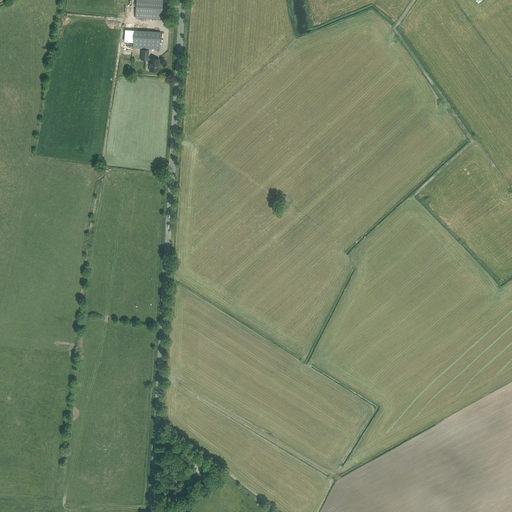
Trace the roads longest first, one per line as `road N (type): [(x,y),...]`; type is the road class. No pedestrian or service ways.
road 1 (tertiary): [(151,511),(182,0)]
road 2 (track): [(159,374),(333,475)]
